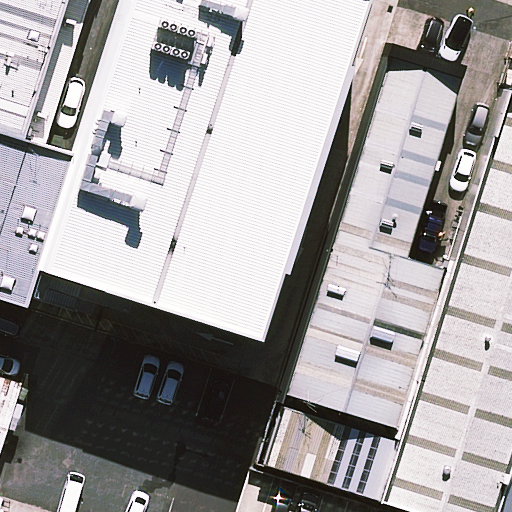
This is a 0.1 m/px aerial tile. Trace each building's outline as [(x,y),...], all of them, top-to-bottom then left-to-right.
[(62,0),(0,0),(0,134),(19,139),(62,0)] [(62,0),(19,139),(43,147),(88,0),(62,0)] [(358,0),(356,0),(119,0),(70,155),(32,274),(249,345),(358,0)] [(385,47),(327,241),(402,261),(459,70),(385,47)] [(394,429),(375,501),(406,511),(489,511),(511,439),(511,97),(499,93),(443,271),(394,429)] [(19,139),(0,134),(0,303),(20,310),(32,274),(70,155),(43,147),(19,139)] [(402,261),(327,241),(281,396),(394,429),(443,271),(402,261)] [(0,450),(18,387),(0,380),(0,450)] [(338,424),(275,405),(256,466),(320,484),(338,424)] [(511,511),(511,439),(489,511),(511,511)]
